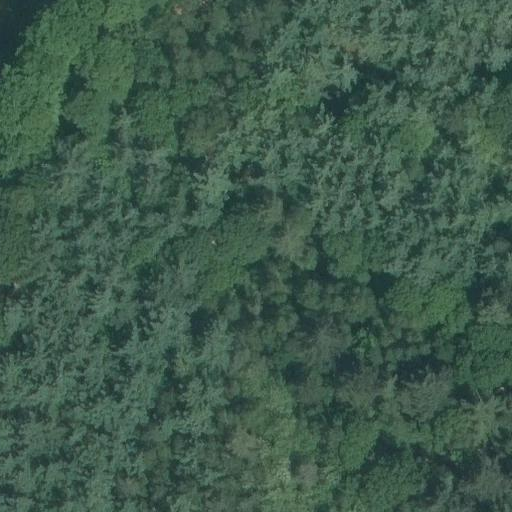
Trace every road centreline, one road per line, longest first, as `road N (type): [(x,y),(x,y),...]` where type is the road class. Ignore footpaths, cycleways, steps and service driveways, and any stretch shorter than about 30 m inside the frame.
road 1 (track): [(92,64),(511,357)]
road 2 (track): [(0,240),(92,64)]
